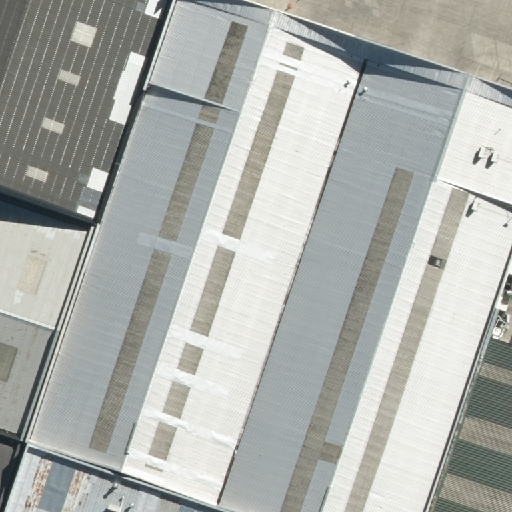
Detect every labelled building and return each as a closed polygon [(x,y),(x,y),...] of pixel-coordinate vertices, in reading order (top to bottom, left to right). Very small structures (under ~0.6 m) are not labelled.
[(168,0),(0,0),(0,199),(93,230),(168,0)] [(511,296),(511,112),(179,1),(30,468),(162,511),(441,511),(495,349),(511,296)] [(0,216),(0,442),(21,449),(89,247),(0,216)] [(511,511),(511,354),(495,349),(441,511),(511,511)] [(0,511),(2,511),(18,465),(0,458),(0,511)] [(162,511),(30,468),(15,511),(162,511)]
